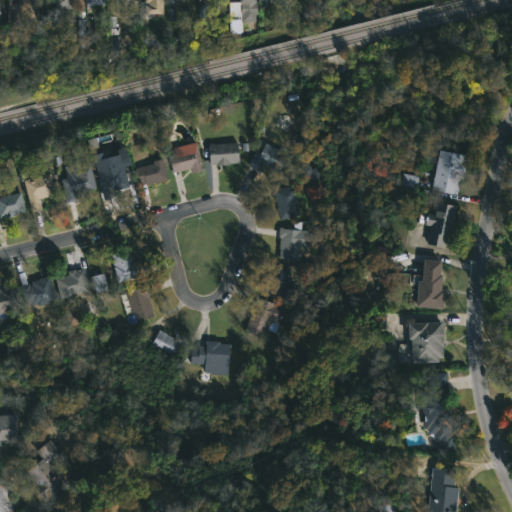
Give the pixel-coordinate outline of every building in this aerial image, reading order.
[(35,0),(35,22),(11,20),(11,9),(7,9),(7,0),(35,0)] [(70,0),(70,9),(51,9),(51,0),(70,0)] [(104,0),(104,5),(84,6),(84,18),(90,18),(90,46),(77,46),(77,0),(104,0)] [(160,0),(160,13),(152,13),(152,19),(143,19),(144,13),(141,13),(140,0),(160,0)] [(249,0),(249,1),(253,1),(253,21),(227,22),(227,0),(249,0)] [(194,142),(200,170),(188,173),(187,168),(169,172),(166,158),(173,156),(171,147),(194,142)] [(233,142),(234,163),(211,164),(210,143),(233,142)] [(262,142),(284,155),(273,172),(261,163),(256,171),(244,163),(252,150),(256,152),(262,142)] [(456,192),(429,188),(436,149),(462,153),(456,192)] [(118,154),(119,159),(123,158),(125,165),(120,166),(125,187),(111,190),(113,196),(99,199),(90,160),(118,154)] [(166,180),(136,185),(132,167),(151,163),(150,161),(162,159),(166,180)] [(74,163),(75,167),(85,164),(91,188),(75,192),(76,197),(71,198),(72,201),(62,203),(56,179),(62,178),(59,166),(74,163)] [(46,173),(47,175),(50,174),(51,178),(48,179),(48,181),(52,180),(56,194),(35,199),(38,209),(27,212),(19,180),(46,173)] [(299,215),(279,219),(272,189),(294,184),(298,202),(296,202),(299,215)] [(308,200),(322,197),(320,185),(306,187),(308,200)] [(13,215),(2,218),(1,216),(0,216),(0,195),(17,192),(21,211),(13,213),(13,215)] [(453,205),(452,212),(447,212),(442,246),(423,243),(426,225),(420,224),(422,212),(428,213),(431,202),(453,205)] [(301,244),(300,258),(278,256),(279,236),(277,236),(278,226),(282,226),(282,228),(302,230),(301,244)] [(124,246),(128,261),(136,259),(140,275),(116,282),(107,251),(124,246)] [(438,274),(437,290),(441,290),(439,308),(411,306),(413,281),(417,281),(419,258),(436,260),(435,274),(438,274)] [(287,269),(281,284),(290,287),(285,302),(256,291),(263,270),(269,273),(272,263),(287,269)] [(81,268),(86,292),(55,299),(50,277),(65,274),(64,270),(81,268)] [(91,276),(93,293),(106,291),(104,274),(91,276)] [(46,275),(53,300),(48,302),(48,305),(37,308),(36,304),(29,307),(22,283),(25,283),(26,285),(28,285),(27,281),(46,275)] [(0,286),(18,284),(23,306),(9,310),(11,316),(0,318),(0,286)] [(146,296),(152,315),(135,321),(131,311),(130,312),(129,310),(123,312),(117,295),(143,285),(147,295),(146,296)] [(282,307),(273,333),(263,329),(260,337),(240,330),(248,310),(250,311),(254,297),(282,307)] [(66,302),(68,308),(75,306),(79,322),(64,327),(57,305),(66,302)] [(439,339),(439,357),(435,357),(435,362),(417,363),(416,353),(405,354),(405,339),(402,339),(402,323),(438,321),(439,339)] [(164,331),(176,338),(178,334),(188,340),(176,360),(164,352),(161,358),(148,350),(161,329),(164,331)] [(227,343),(226,372),(203,371),(203,363),(188,362),(188,349),(197,349),(197,344),(204,345),(204,339),(218,339),(218,343),(227,343)] [(449,416),(453,448),(436,450),(435,441),(431,441),(430,434),(425,434),(424,428),(420,428),(415,391),(424,390),(422,374),(442,372),(449,416)] [(0,415),(19,414),(20,443),(3,443),(4,446),(0,446),(0,415)] [(65,483),(43,500),(21,472),(38,458),(32,451),(48,438),(58,452),(47,461),(65,483)] [(410,475),(409,479),(383,473),(387,456),(413,462),(410,475)] [(456,504),(455,511),(427,511),(432,468),(455,470),(453,487),(458,487),(456,504)] [(391,501),(393,511),(376,511),(375,505),(391,501)]
